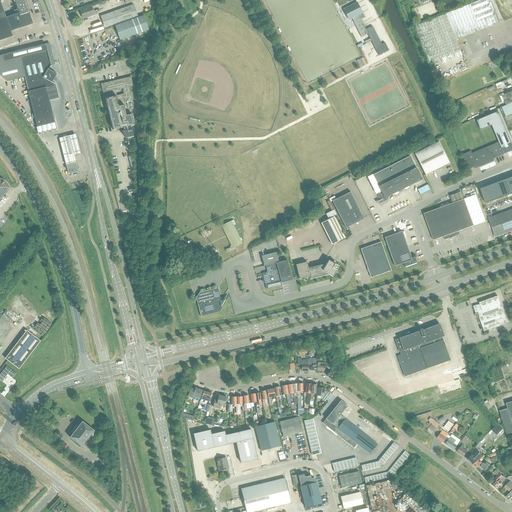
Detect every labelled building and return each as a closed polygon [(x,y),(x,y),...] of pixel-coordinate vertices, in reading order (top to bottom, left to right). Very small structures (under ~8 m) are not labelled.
[(0,0),(0,40),(13,36),(11,31),(6,17),(0,0)] [(25,0),(13,0),(15,4),(12,5),(14,11),(15,14),(17,13),(19,17),(30,13),(28,6),(25,0)] [(498,23),(495,14),(494,14),(488,0),(479,0),(413,26),(428,64),(461,51),(457,39),(498,23)] [(373,26),(366,29),(360,19),(364,17),(357,4),(357,2),(343,9),(349,20),(352,18),(361,37),(368,34),(379,55),(389,50),(385,43),(382,44),(373,26)] [(134,5),(100,16),(104,28),(115,24),(115,26),(138,18),(138,16),(134,5)] [(80,10),(83,18),(95,14),(92,6),(80,10)] [(15,14),(6,17),(11,31),(33,24),(31,18),(30,13),(19,17),(17,13),(15,14)] [(120,40),(149,30),(144,16),(138,18),(115,26),(120,40)] [(46,44),(3,55),(4,61),(20,57),(37,127),(55,122),(53,113),(49,100),(59,98),(56,84),(52,82),(54,78),(57,74),(49,69),(51,65),(47,51),(46,46),(46,44)] [(359,65),(366,62),(364,57),(357,60),(359,65)] [(130,93),(129,87),(133,86),(131,77),(101,84),(105,99),(108,110),(112,126),(113,130),(124,127),(125,131),(122,131),(126,138),(129,137),(132,136),(134,129),(130,129),(129,126),(134,125),(132,114),(134,114),(133,103),(130,93)] [(504,101),(509,99),(511,103),(511,102),(511,91),(507,94),(502,96),(504,101)] [(511,102),(500,108),(503,116),(511,113),(511,112),(511,102)] [(471,151),(463,155),(466,160),(470,169),(474,167),(475,169),(494,161),(494,159),(504,154),(511,150),(511,144),(499,113),(488,117),(492,127),(499,142),(472,153),(471,151)] [(66,164),(76,162),(74,156),(81,154),(76,134),(59,138),(66,164)] [(449,163),(446,156),(439,142),(415,154),(426,175),(449,163)] [(413,155),(368,175),(377,194),(383,191),(385,196),(424,180),(413,155)] [(66,164),(69,174),(78,171),(76,162),(66,164)] [(0,199),(10,187),(9,186),(8,185),(8,184),(7,183),(6,182),(5,181),(4,180),(2,179),(1,179),(0,178),(0,199)] [(511,193),(511,188),(508,179),(499,183),(504,196),(511,193)] [(504,196),(499,183),(490,186),(495,200),(504,196)] [(428,184),(419,188),(421,194),(431,190),(428,184)] [(481,190),(486,203),(495,200),(490,186),(481,190)] [(353,191),(337,197),(336,195),(330,197),(332,201),(335,199),(346,227),(365,219),(353,191)] [(476,195),(470,197),(424,214),(434,240),(444,237),(445,240),(460,234),(459,231),(486,221),(476,195)] [(332,244),(347,238),(337,215),(338,214),(335,208),(327,212),(330,218),(322,222),(332,244)] [(511,209),(488,218),(495,237),(511,230),(511,209)] [(236,246),(243,243),(235,224),(236,224),(234,219),(223,224),(232,246),(226,249),(228,252),(237,248),(236,246)] [(403,263),(405,267),(417,263),(415,258),(416,256),(414,256),(413,257),(412,258),(402,231),(385,237),(395,266),(403,263)] [(361,249),(371,278),(391,271),(381,242),(361,249)] [(278,251),(263,255),(266,271),(264,271),(267,288),(282,284),(282,282),(293,279),(289,259),(280,261),(278,251)] [(308,261),(298,263),(301,278),(310,276),(314,278),(332,274),(335,275),(341,264),(330,259),(328,263),(309,267),(308,261)] [(219,287),(197,292),(202,315),(225,310),(223,298),(221,298),(219,287)] [(503,324),(507,323),(502,307),(501,307),(500,304),(501,304),(498,296),(479,302),(480,304),(477,305),(473,306),(476,313),(478,312),(480,317),(479,317),(484,331),(488,329),(503,323),(503,324)] [(397,356),(405,376),(450,360),(443,340),(441,341),(440,337),(442,337),(438,325),(423,330),(423,329),(422,329),(421,329),(420,329),(420,330),(420,331),(395,340),(399,352),(401,351),(402,355),(397,356)] [(5,358),(19,369),(41,341),(27,330),(5,358)] [(308,368),(308,360),(303,360),(303,358),(297,358),(298,365),(302,365),(302,371),(308,371),(308,368)] [(308,358),(308,360),(308,368),(310,368),(309,370),(317,370),(317,362),(317,359),(308,358)] [(320,362),(317,362),(317,370),(324,371),(324,369),(326,369),(327,362),(320,362)] [(18,372),(8,364),(0,374),(0,376),(4,380),(9,373),(14,377),(18,372)] [(328,375),(334,378),(337,372),(331,369),(328,375)] [(292,384),(287,385),(289,398),(289,399),(295,398),(295,397),(297,397),(297,395),(295,395),(295,393),(293,393),(292,384)] [(287,385),(282,386),(283,395),(286,394),(288,406),(290,405),(289,399),(289,398),(287,385)] [(316,395),(317,396),(321,396),(320,398),(325,402),(331,394),(328,392),(328,393),(325,391),(325,388),(318,387),(316,395)] [(188,396),(192,398),(192,399),(198,401),(199,398),(199,399),(203,391),(196,388),(195,390),(191,388),(188,396)] [(267,390),(269,403),(269,405),(272,405),(270,397),(275,396),(273,389),(267,390)] [(201,399),(209,402),(212,393),(204,391),(201,399)] [(225,405),(226,397),(219,395),(218,398),(215,398),(213,407),(219,408),(220,404),(225,405)] [(244,406),(245,411),(245,418),(248,418),(247,409),(251,408),(250,403),(249,403),(248,395),(243,396),(244,406)] [(489,399),(484,402),(488,409),(493,406),(489,399)] [(326,419),(323,423),(338,435),(342,438),(342,439),(354,448),(358,444),(370,454),(377,444),(340,415),(347,406),(341,401),(326,419)] [(511,401),(506,403),(508,408),(499,411),(507,434),(511,432),(511,401)] [(279,422),(283,437),(303,432),(299,417),(279,422)] [(445,427),(450,431),(455,423),(449,420),(445,427)] [(70,437),(82,447),(95,431),(82,421),(70,437)] [(429,422),(426,426),(429,428),(433,431),(439,425),(434,421),(432,424),(429,422)] [(255,427),(261,451),(280,446),(274,422),(255,427)] [(497,424),(492,430),(497,435),(502,429),(497,424)] [(210,430),(193,434),(197,451),(236,442),(241,463),(258,459),(251,429),(226,435),(225,431),(211,434),(210,430)] [(437,438),(454,450),(457,446),(454,444),(456,441),(450,437),(449,439),(446,437),(448,434),(442,430),(437,438)] [(457,452),(463,457),(467,452),(462,449),(464,446),(462,445),(457,452)] [(472,454),(467,459),(472,464),(482,455),(478,451),(473,455),(472,454)] [(482,456),(476,462),(473,464),(476,468),(481,463),(480,461),(485,456),(483,454),(482,456)] [(216,460),(219,471),(228,469),(226,458),(216,460)] [(487,462),(489,459),(488,458),(480,466),(485,471),(490,465),(487,462)] [(494,479),(491,483),(495,479),(497,482),(503,476),(495,470),(493,472),(497,476),(494,479)] [(339,477),(341,488),(361,483),(358,472),(339,477)] [(305,507),(322,503),(316,482),(315,482),(314,478),(311,478),(310,475),(305,477),(304,474),(298,475),(301,486),(300,486),(305,507)] [(298,475),(291,477),(293,485),(300,483),(298,475)] [(495,479),(491,483),(495,488),(499,483),(500,485),(506,478),(503,476),(503,477),(503,476),(497,482),(495,479)] [(241,489),(246,511),(251,511),(291,502),(285,478),(241,489)] [(340,497),(344,509),(363,504),(360,492),(340,497)]
